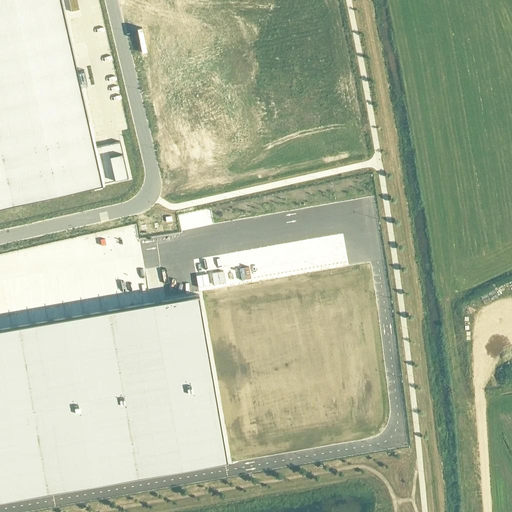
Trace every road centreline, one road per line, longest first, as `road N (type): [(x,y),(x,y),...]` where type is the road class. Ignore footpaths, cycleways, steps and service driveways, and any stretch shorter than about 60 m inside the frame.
road 1 (unclassified): [(113,0),(154,181),(150,196)]
road 2 (unclassified): [(0,239),(128,210),(150,196)]
